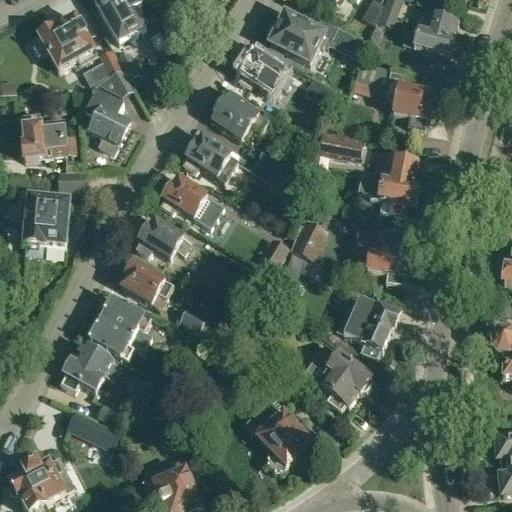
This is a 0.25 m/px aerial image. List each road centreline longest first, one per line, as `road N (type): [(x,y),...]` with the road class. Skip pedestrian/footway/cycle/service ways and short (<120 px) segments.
road 1 (residential): [(0,443),(133,196),(262,0)]
road 2 (residential): [(441,369),(477,143),(511,18)]
road 3 (residential): [(331,498),(406,424),(441,369)]
road 4 (residential): [(443,511),(432,422),(441,369)]
